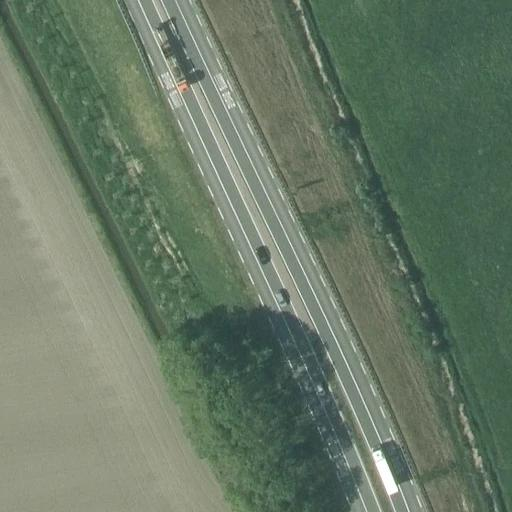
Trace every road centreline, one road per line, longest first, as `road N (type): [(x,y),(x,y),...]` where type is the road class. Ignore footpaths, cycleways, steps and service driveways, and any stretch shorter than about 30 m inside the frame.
road 1 (primary): [(408,511),(178,0)]
road 2 (primary): [(140,0),(367,511)]
